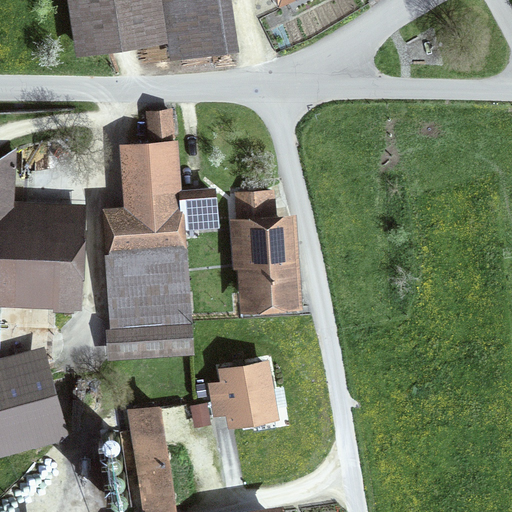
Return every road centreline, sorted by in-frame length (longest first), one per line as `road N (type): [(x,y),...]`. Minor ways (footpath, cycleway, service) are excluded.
road 1 (residential): [(358,511),(275,88)]
road 2 (unclassified): [(0,86),(275,88)]
road 3 (unclassified): [(309,87),(511,90)]
road 4 (residential): [(309,87),(378,20),(411,0)]
